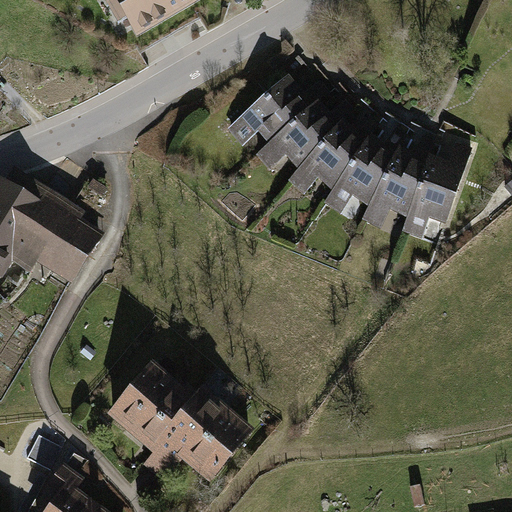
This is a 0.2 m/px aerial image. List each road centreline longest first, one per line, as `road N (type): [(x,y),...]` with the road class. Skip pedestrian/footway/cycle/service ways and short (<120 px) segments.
road 1 (residential): [(314,0),(96,125),(0,164)]
road 2 (track): [(217,511),(267,458),(460,440),(511,427)]
